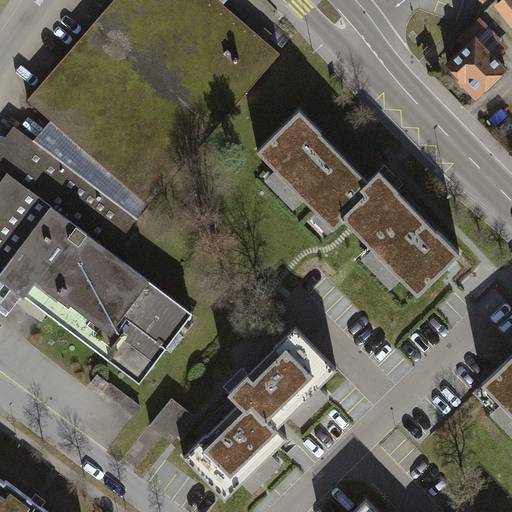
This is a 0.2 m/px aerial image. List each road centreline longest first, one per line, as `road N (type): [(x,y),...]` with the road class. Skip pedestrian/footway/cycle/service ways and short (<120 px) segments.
road 1 (secondary): [(511,201),(367,48)]
road 2 (residential): [(0,389),(164,511)]
